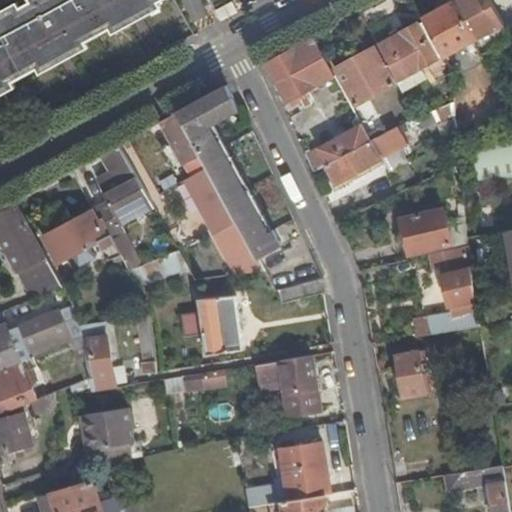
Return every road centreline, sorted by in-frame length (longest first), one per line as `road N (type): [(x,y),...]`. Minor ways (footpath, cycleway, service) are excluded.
road 1 (residential): [(235,51),(330,270),(373,511)]
road 2 (residential): [(0,174),(235,51)]
